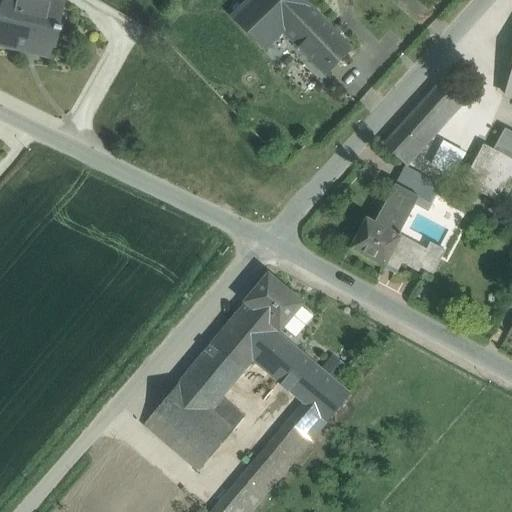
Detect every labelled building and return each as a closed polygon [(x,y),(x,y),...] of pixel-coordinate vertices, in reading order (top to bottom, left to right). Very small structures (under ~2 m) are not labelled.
[(48,0),(47,7),(16,0),(4,0),(0,17),(0,46),(19,51),(21,45),(35,48),(34,49),(54,54),(59,32),(60,32),(61,28),(58,27),(63,7),(64,3),(50,0),(48,0)] [(303,0),(249,0),(232,17),(264,50),(283,32),(283,31),(309,6),(303,0)] [(351,50),(309,6),(283,31),(283,32),(325,75),(351,50)] [(445,78),(383,146),(406,167),(466,97),(445,78)] [(511,132),(504,129),(495,146),(497,147),(494,152),(483,147),(463,184),(495,201),(511,169),(511,132)] [(418,198),(396,186),(390,197),(412,209),(418,198)] [(375,224),(367,220),(350,250),(384,268),(385,266),(401,237),(398,236),(412,210),(412,209),(390,197),(389,197),(375,224)] [(425,250),(401,237),(385,266),(397,272),(401,263),(430,279),(443,251),(429,243),(425,250)] [(301,304),(268,277),(246,303),(239,312),(274,342),(279,335),(276,332),(278,330),(279,330),(301,304)] [(511,305),(499,326),(509,332),(511,327),(511,305)] [(239,312),(185,376),(217,403),(221,398),(252,361),(303,404),(327,424),(350,395),(279,335),(274,342),(239,312)] [(217,403),(185,376),(154,413),(172,428),(209,459),(244,417),(221,398),(217,403)] [(303,404),(257,459),(281,479),(327,424),(303,404)] [(172,428),(154,413),(143,426),(161,441),(172,428)] [(209,459),(172,428),(161,441),(198,472),(209,459)] [(257,459),(212,511),(252,511),(281,479),(257,459)]
